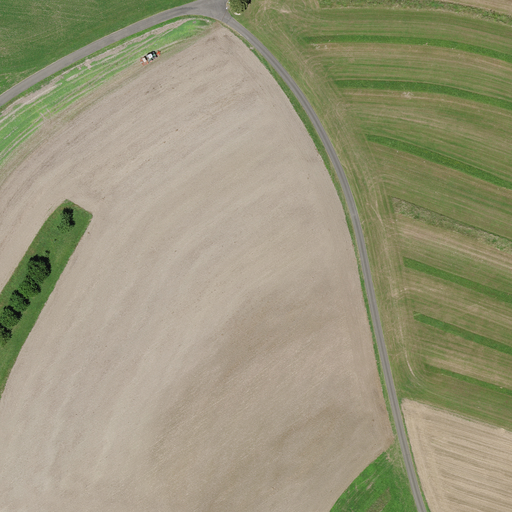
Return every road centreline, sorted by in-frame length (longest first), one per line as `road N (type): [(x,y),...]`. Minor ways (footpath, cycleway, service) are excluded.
road 1 (track): [(205,0),(312,115),(334,163),(352,207),(420,511)]
road 2 (track): [(0,99),(204,0)]
